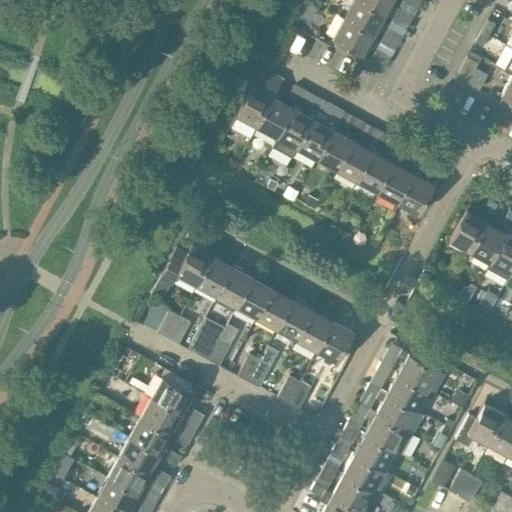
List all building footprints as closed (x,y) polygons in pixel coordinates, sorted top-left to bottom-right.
[(351,0),(343,16),(373,32),(384,13),(384,12),(361,0),(351,0)] [(361,0),(384,12),(384,13),(392,17),(396,10),(397,10),(399,7),(390,2),(390,0),(361,0)] [(392,17),(406,25),(410,17),(397,10),(396,10),(392,17)] [(331,36),(362,53),(373,32),(343,16),(331,36)] [(480,29),(488,33),(494,22),(486,18),(480,29)] [(474,40),(482,44),(488,33),(480,29),(474,40)] [(381,37),(395,45),(399,37),(385,30),(381,37)] [(511,72),(511,49),(503,67),(511,72)] [(370,57),(384,65),(389,57),(375,50),(370,57)] [(454,76),(465,83),(477,61),(466,55),(454,76)] [(250,135),(256,124),(273,93),(273,94),(283,76),(275,72),(271,79),(257,72),(229,124),(250,135)] [(500,92),(511,98),(511,72),(500,92)] [(289,94),(297,98),(303,87),(295,83),(289,94)] [(256,124),(276,135),(293,104),(273,94),(273,93),(256,124)] [(276,135),(296,146),(313,115),(313,116),(323,98),(315,94),(306,111),(293,104),(276,135)] [(296,146),(316,156),(333,126),(334,126),(343,109),(335,105),(329,116),(322,120),(313,116),(313,115),(296,146)] [(349,127),(357,131),(363,120),(355,116),(349,127)] [(316,156),(336,167),(353,137),(334,126),(333,126),(316,156)] [(369,138),(377,142),(383,131),(375,127),(369,138)] [(336,167),(356,178),(373,148),(353,137),(336,167)] [(356,178),(376,189),(393,159),(394,159),(403,142),(395,137),(386,155),(373,148),(356,178)] [(409,160),(417,164),(423,153),(415,148),(409,160)] [(376,189),(396,200),(413,170),(394,159),(393,159),(376,189)] [(396,200),(417,212),(434,181),(443,164),(435,159),(426,177),(413,170),(396,200)] [(482,209),(490,213),(496,202),(488,197),(482,209)] [(449,238),(469,249),(486,219),(465,208),(449,238)] [(469,249),(489,260),(506,230),(511,219),(511,210),(508,208),(499,226),(486,219),(469,249)] [(506,277),(509,271),(511,266),(511,232),(506,230),(489,260),(486,266),(506,277)] [(176,272),(196,282),(212,252),(192,241),(186,251),(176,245),(159,275),(171,281),(176,272)] [(196,282),(216,293),(232,263),(212,252),(196,282)] [(216,293),(236,304),(252,274),(232,263),(216,293)] [(236,304),(256,315),(272,285),(252,274),(236,304)] [(256,315),(276,326),(292,296),(272,285),(256,315)] [(276,326),(296,337),(312,307),(292,296),(276,326)] [(142,322),(156,329),(168,307),(155,299),(142,322)] [(157,329),(167,335),(179,313),(168,307),(157,329)] [(296,337),(316,348),(333,317),(312,307),(296,337)] [(167,335),(178,341),(190,319),(179,313),(167,335)] [(316,348),(337,359),(353,329),(333,317),(316,348)] [(197,351),(207,357),(219,335),(208,329),(197,351)] [(207,357),(218,363),(230,341),(219,335),(207,357)] [(397,370),(427,387),(438,366),(390,340),(386,348),(403,358),(397,370)] [(261,356),(270,362),(275,353),(265,348),(261,356)] [(237,373),(247,378),(259,357),(248,351),(237,373)] [(247,378),(258,384),(270,363),(259,357),(247,378)] [(375,368),(386,374),(391,366),(379,360),(375,368)] [(386,390),(416,407),(427,387),(397,370),(386,390)] [(277,394),(287,400),(299,379),(288,373),(277,394)] [(162,374),(150,395),(181,411),(192,390),(162,374)] [(287,400),(298,406),(310,385),(299,379),(287,400)] [(364,388),(375,394),(380,387),(368,380),(364,388)] [(375,410),(405,427),(416,407),(386,390),(375,410)] [(150,395),(139,415),(170,431),(181,411),(150,395)] [(353,408),(365,414),(369,407),(358,400),(353,408)] [(473,434),(487,441),(504,411),(483,400),(474,416),(467,412),(454,437),(467,444),(473,434)] [(186,415),(198,421),(202,413),(191,407),(186,415)] [(364,431),(394,447),(401,451),(412,431),(405,427),(375,410),(369,407),(365,414),(371,418),(364,431)] [(487,441),(507,452),(511,443),(511,415),(504,411),(487,441)] [(159,451),(159,452),(176,461),(180,453),(169,447),(170,445),(164,442),(170,431),(139,415),(129,435),(159,451)] [(342,428),(354,434),(358,427),(347,420),(342,428)] [(176,435),(187,441),(191,433),(180,427),(176,435)] [(353,450),(383,467),(394,447),(364,431),(353,450)] [(118,455),(148,471),(159,452),(159,451),(129,435),(118,455)] [(331,448),(343,454),(347,447),(336,440),(331,448)] [(342,471),(372,487),(383,467),(353,450),(342,471)] [(107,475),(137,491),(148,471),(118,455),(107,475)] [(320,468),(332,474),(336,467),(325,460),(320,468)] [(448,488),(459,494),(470,472),(460,466),(448,488)] [(154,475),(165,481),(169,473),(158,467),(154,475)] [(331,491),(361,507),(372,487),(342,471),(331,491)] [(459,494),(469,500),(481,478),(470,472),(459,494)] [(96,495),(126,511),(137,491),(107,475),(96,495)] [(321,494),(325,487),(314,480),(310,488),(321,494)] [(143,495),(154,501),(158,493),(147,487),(143,495)] [(320,511),(358,511),(361,507),(331,491),(325,487),(321,494),(319,498),(325,501),(320,511)] [(488,510),(491,511),(500,511),(510,494),(500,488),(488,510)] [(500,511),(511,511),(511,495),(510,494),(500,511)] [(86,511),(125,511),(126,511),(96,495),(86,511)]
